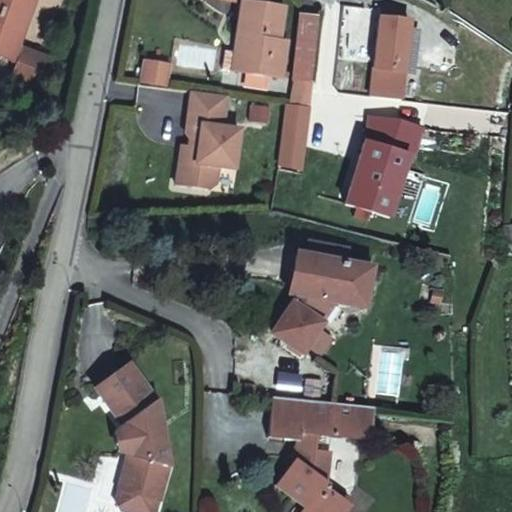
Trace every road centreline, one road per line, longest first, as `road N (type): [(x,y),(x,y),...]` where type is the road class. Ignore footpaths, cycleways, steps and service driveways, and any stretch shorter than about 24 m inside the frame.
road 1 (residential): [(5,511),(38,389),(112,0)]
road 2 (unknown): [(57,283),(213,348),(229,407)]
